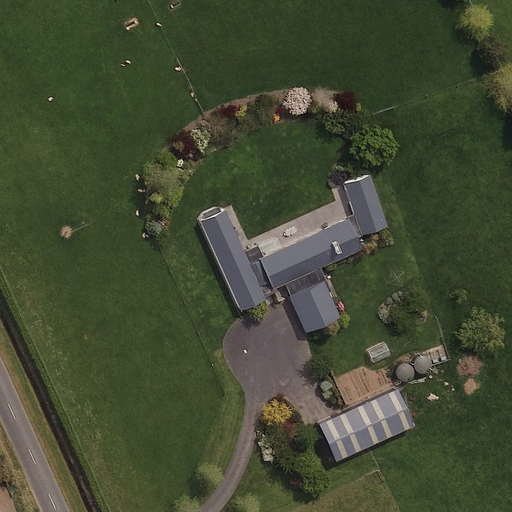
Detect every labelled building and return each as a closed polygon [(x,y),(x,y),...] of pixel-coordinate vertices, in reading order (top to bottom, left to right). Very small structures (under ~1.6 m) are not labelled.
[(386,227),(369,176),(344,184),(355,217),(261,258),(256,247),(242,253),(224,212),(200,222),(239,312),(266,300),(264,295),(283,286),(304,334),(338,320),(316,269),(362,250),(357,238),(386,227)] [(385,343),(367,351),(373,363),(390,355),(385,343)] [(417,354),(414,357),(412,360),(412,364),(414,368),(417,370),(421,371),(425,370),(428,367),(429,364),(429,360),(427,356),(424,354),(420,353),(417,354)] [(398,363),(395,365),(394,369),(394,372),(396,376),(399,378),(403,379),(406,378),(409,375),(411,372),(411,368),(409,365),(406,362),(402,362),(398,363)] [(395,396),(393,391),(318,424),(335,462),(368,447),(409,429),(395,396)]
